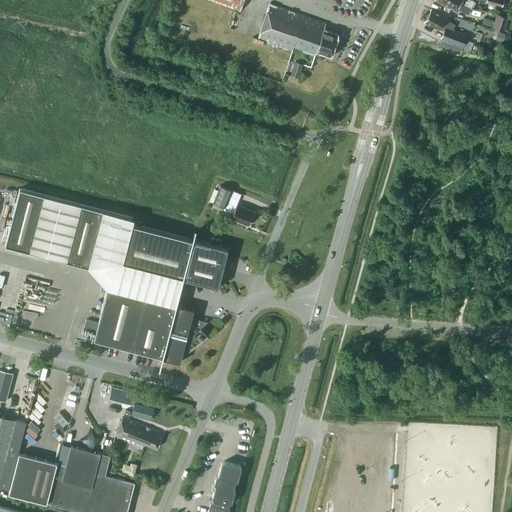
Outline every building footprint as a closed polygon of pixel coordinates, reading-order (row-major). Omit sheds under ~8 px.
[(207,0),(240,12),(243,0),(207,0)] [(468,15),(472,8),(471,8),(455,0),(438,0),(438,1),(457,11),(458,10),(468,15)] [(455,0),(471,8),(472,8),(475,1),(471,0),(455,0)] [(316,51),(332,57),(339,35),(324,30),(327,24),(269,4),(258,39),(302,54),(303,50),(315,54),(316,51)] [(441,38),(463,47),(468,36),(452,30),(455,25),(450,22),(445,20),(446,18),(431,9),(424,22),(440,30),(440,29),(444,30),(441,38)] [(509,18),(497,14),(492,27),(505,31),(509,18)] [(505,34),(498,31),(495,40),(496,40),(493,51),(499,53),(505,34)] [(262,45),(264,41),(253,37),(251,42),(262,45)] [(479,53),(481,47),(474,44),(472,50),(479,53)] [(303,64),(295,62),(291,75),(299,78),(303,64)] [(225,208),(230,196),(232,190),(221,186),(218,190),(218,191),(214,202),(213,203),(225,208)] [(94,340),(180,362),(182,355),(186,353),(188,352),(194,349),(197,346),(200,344),(204,341),(207,338),(209,336),(192,319),(194,309),(187,307),(188,306),(176,303),(182,280),(191,282),(191,280),(218,287),(228,249),(219,246),(220,240),(211,238),(209,244),(141,226),(142,222),(134,220),(134,218),(103,210),(20,188),(6,247),(89,268),(107,288),(98,323),(96,329),(94,340)] [(218,191),(218,190),(215,189),(210,200),(214,202),(218,191)] [(231,218),(248,225),(254,211),(237,204),(231,218)] [(96,329),(98,323),(86,320),(85,326),(96,329)] [(6,402),(14,374),(0,370),(0,402),(1,403),(1,401),(6,402)] [(35,398),(47,402),(54,373),(42,370),(35,398)] [(113,387),(109,398),(128,404),(129,401),(135,402),(137,394),(113,387)] [(65,396),(60,414),(73,418),(78,400),(65,396)] [(131,414),(151,419),(154,408),(135,402),(131,414)] [(0,484),(17,420),(0,415),(0,484)] [(145,445),(145,443),(156,448),(160,436),(157,435),(158,431),(123,417),(115,436),(135,444),(136,441),(145,445)] [(58,458),(64,460),(68,447),(63,445),(58,458)] [(56,463),(46,503),(80,511),(126,511),(134,483),(105,475),(110,456),(71,446),(66,465),(56,463)] [(46,503),(56,463),(18,453),(8,493),(46,503)] [(229,511),(231,506),(229,504),(232,503),(235,491),(234,488),(235,481),(238,480),(242,468),(240,465),(224,461),(222,463),(219,475),(216,476),(214,483),(216,485),(212,497),(214,500),(213,503),(211,504),(208,511),(229,511)]
